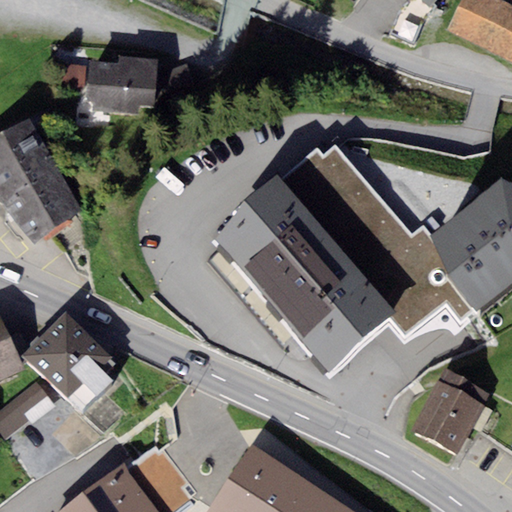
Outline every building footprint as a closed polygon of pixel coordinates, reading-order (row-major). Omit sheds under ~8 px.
[(413,0),(431,16),(444,0),(413,0)] [(511,0),(468,0),(449,38),(511,68),(511,0)] [(119,62),(89,60),(86,101),(93,102),(92,111),(156,115),(159,59),(119,56),(119,62)] [(29,118),(0,135),(0,198),(3,204),(35,243),(86,212),(29,118)] [(430,234),(475,310),(511,279),(511,178),(500,175),(430,234)] [(282,179),(214,237),(330,369),(397,311),(282,179)] [(66,312),(24,355),(104,433),(124,413),(102,391),(113,380),(100,366),(110,356),(66,312)] [(0,316),(0,378),(23,368),(0,316)] [(490,393),(445,369),(413,430),(458,454),(490,393)] [(50,404),(35,384),(0,410),(0,433),(5,440),(50,404)] [(339,511),(344,505),(250,443),(204,511),(339,511)] [(157,511),(121,464),(56,511),(157,511)]
